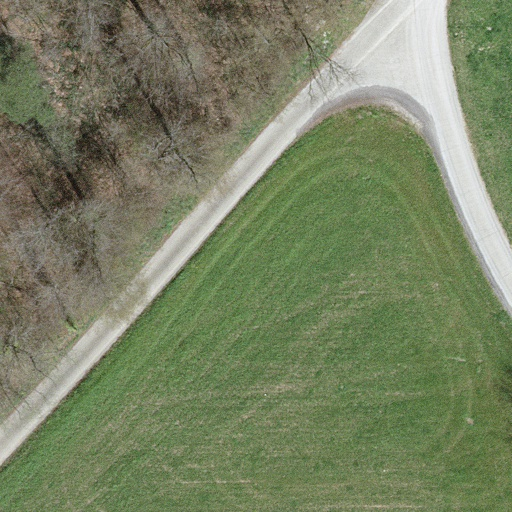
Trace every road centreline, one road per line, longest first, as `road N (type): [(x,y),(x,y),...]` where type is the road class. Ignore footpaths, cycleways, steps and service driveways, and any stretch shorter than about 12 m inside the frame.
road 1 (unclassified): [(0,428),(403,0)]
road 2 (track): [(511,281),(449,129),(427,0)]
